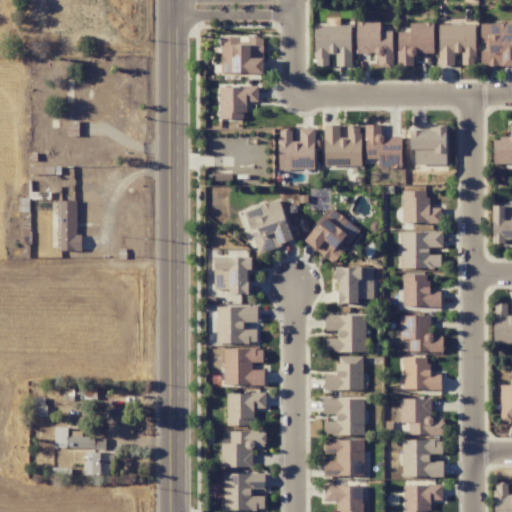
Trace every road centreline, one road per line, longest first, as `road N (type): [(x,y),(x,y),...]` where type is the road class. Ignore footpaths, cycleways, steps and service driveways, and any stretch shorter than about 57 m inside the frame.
road 1 (residential): [(170,511),(169,0)]
road 2 (residential): [(473,511),(472,96)]
road 3 (residential): [(66,511),(60,499),(0,497),(95,293)]
road 4 (residential): [(293,511),(292,288)]
road 5 (residential): [(511,94),(296,93)]
road 6 (residential): [(170,6),(295,7)]
